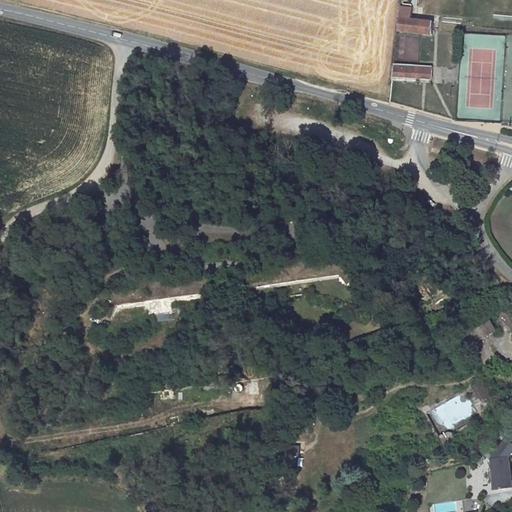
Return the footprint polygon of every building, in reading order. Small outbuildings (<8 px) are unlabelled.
[(401,27),(435,29),(435,17),(416,16),(416,2),(404,2),(401,27)] [(395,78),(432,80),(432,61),(396,60),(395,78)] [(511,331),(511,311),(503,314),(509,332),(511,331)] [(159,321),(174,318),(173,312),(158,315),(159,321)] [(485,325),(489,333),(498,329),(494,321),(485,325)] [(496,331),(466,339),(471,358),(501,350),(496,331)] [(466,388),(439,401),(443,408),(463,399),(474,420),(481,415),(466,388)] [(511,443),(504,440),(495,460),(493,460),(493,470),(492,470),(492,480),(494,480),(494,490),(511,489),(511,476),(511,471),(511,443)] [(472,511),(480,511),(479,502),(466,502),(466,511),(472,511)]
